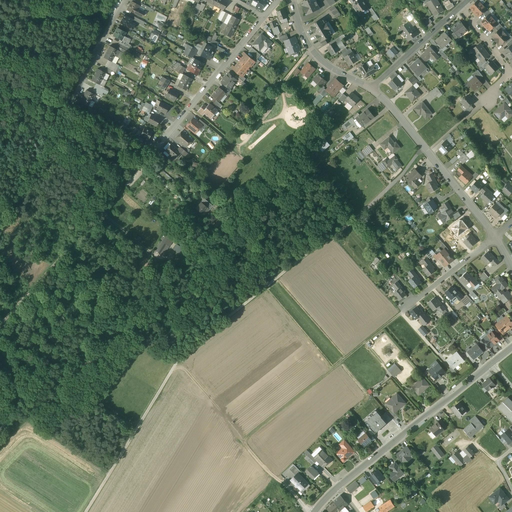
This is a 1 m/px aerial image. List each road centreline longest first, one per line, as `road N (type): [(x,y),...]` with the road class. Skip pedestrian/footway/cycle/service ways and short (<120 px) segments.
road 1 (track): [(86,511),(181,354),(353,221),(425,151)]
road 2 (track): [(404,309),(240,441),(281,482)]
road 3 (residential): [(263,18),(100,212)]
road 4 (residential): [(497,239),(369,87)]
road 5 (tertiary): [(339,488),(491,365)]
road 6 (track): [(0,345),(135,431)]
road 7 (track): [(100,212),(0,325)]
road 8 (residential): [(369,87),(311,49),(292,0)]
road 9 (residential): [(369,87),(459,7)]
